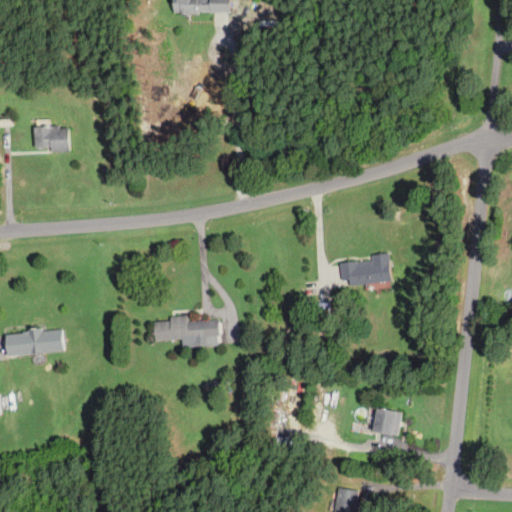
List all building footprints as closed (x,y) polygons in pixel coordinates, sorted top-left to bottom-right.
[(230,13),(230,0),(172,0),(173,12),(230,13)] [(70,150),(69,125),(34,126),(34,150),(70,150)] [(371,260),(340,261),(342,285),(390,283),(388,253),(371,254),(371,260)] [(153,319),(154,340),(204,337),(204,345),(220,344),(218,318),(187,320),(186,317),(153,319)] [(4,332),(5,354),(64,351),(63,329),(4,332)] [(371,431),(396,436),(401,412),(376,407),(371,431)] [(358,511),(358,489),(336,489),(336,511),(358,511)]
